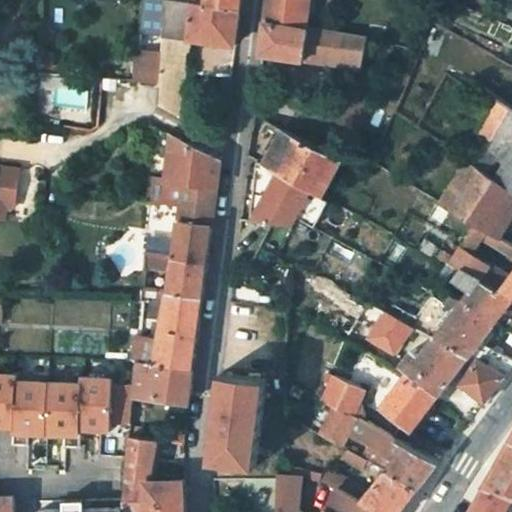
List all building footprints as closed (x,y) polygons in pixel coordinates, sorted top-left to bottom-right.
[(200,0),(167,0),(165,33),(191,37),(237,42),(241,5),(200,0)] [(269,0),(267,23),(282,26),(307,30),(307,28),(311,0),(269,0)] [(453,58),(465,36),(431,17),(424,40),(453,58)] [(263,54),(303,60),(307,30),(282,26),(267,23),(263,54)] [(307,28),(307,30),(303,60),(361,69),(367,39),(307,28)] [(163,56),(162,68),(188,71),(191,37),(165,33),(163,56)] [(511,63),(465,36),(453,58),(448,67),(471,83),(494,98),(511,109),(511,63)] [(135,54),(134,78),(161,80),(162,68),(163,56),(135,54)] [(188,71),(162,68),(161,80),(159,103),(183,116),(188,71)] [(504,125),(511,130),(511,109),(494,98),(477,131),(493,141),(504,125)] [(223,151),(225,138),(195,122),(193,135),(223,151)] [(509,168),(511,160),(511,130),(504,125),(493,141),(489,147),(500,155),(496,161),(509,168)] [(344,158),(287,128),(267,165),(280,172),(323,196),(344,158)] [(151,177),(151,186),(184,190),(185,182),(177,181),(182,139),(172,133),(166,178),(151,177)] [(185,182),(218,187),(222,161),(182,139),(177,181),(185,182)] [(511,170),(509,168),(496,161),(500,155),(489,147),(480,142),(467,162),(511,191),(511,170)] [(267,165),(258,161),(255,187),(268,195),(280,172),(267,165)] [(511,217),(511,191),(467,162),(443,202),(443,203),(478,224),(495,234),(500,237),(511,217)] [(0,165),(0,218),(5,219),(6,209),(14,210),(18,168),(0,165)] [(323,196),(280,172),(268,195),(255,187),(251,220),(293,225),(296,219),(314,229),(330,200),(323,196)] [(183,204),(181,219),(214,224),(218,187),(185,182),(184,190),(183,204)] [(150,202),(183,204),(184,190),(151,186),(150,202)] [(214,224),(181,219),(180,228),(165,225),(166,216),(149,215),(146,251),(163,254),(175,256),(209,261),(211,243),(214,224)] [(472,231),(490,243),(495,234),(478,224),(472,231)] [(490,243),(511,256),(511,243),(500,237),(495,234),(490,243)] [(462,247),(456,256),(452,264),(456,266),(462,269),(463,267),(482,278),(490,264),(462,247)] [(452,264),(456,256),(444,250),(439,257),(452,264)] [(144,269),(161,271),(163,254),(146,251),(144,269)] [(161,271),(173,273),(175,256),(163,254),(161,271)] [(206,281),(209,261),(175,256),(173,273),(170,293),(204,299),(206,281)] [(432,277),(445,285),(456,266),(452,264),(439,257),(437,261),(440,263),(432,277)] [(506,275),(490,264),(482,278),(481,279),(498,288),(501,284),(506,275)] [(461,305),(494,323),(511,300),(511,295),(498,288),(481,279),(482,278),(463,267),(462,269),(455,280),(470,293),(461,305)] [(511,277),(505,287),(501,284),(498,288),(511,295),(511,277)] [(432,288),(423,282),(419,289),(428,294),(432,288)] [(419,289),(408,283),(403,291),(423,302),(428,294),(419,289)] [(204,299),(170,293),(163,339),(140,336),(138,359),(195,369),(204,299)] [(461,305),(448,297),(443,307),(431,300),(416,322),(394,309),(388,318),(463,362),(471,351),(507,375),(511,368),(511,359),(481,341),(494,323),(461,305)] [(408,375),(440,394),(452,376),(459,368),(463,362),(388,318),(367,306),(367,307),(356,324),(372,333),(369,340),(393,354),(401,345),(415,353),(420,345),(429,349),(418,364),(413,361),(404,363),(400,371),(408,375)] [(334,404),(355,415),(380,363),(356,348),(343,372),(349,378),(345,384),(328,375),(325,380),(331,384),(323,398),(334,404)] [(459,368),(468,374),(461,382),(487,401),(495,391),(507,375),(471,351),(463,362),(459,368)] [(135,396),(191,402),(195,369),(138,359),(136,384),(135,395),(135,396)] [(0,424),(16,425),(18,375),(0,373),(0,424)] [(281,389),(281,379),(262,377),(222,373),(214,461),(260,466),(266,388),(281,389)] [(34,375),(18,375),(16,425),(15,443),(19,444),(33,444),(33,432),(49,433),(51,381),(34,380),(34,375)] [(69,382),(51,381),(49,433),(64,433),(64,446),(69,447),(82,447),(83,428),(85,376),(69,375),(69,382)] [(408,375),(404,381),(380,414),(404,427),(413,431),(440,394),(408,375)] [(116,377),(85,376),(83,428),(113,429),(113,423),(132,423),(135,395),(136,384),(116,383),(116,377)] [(429,477),(441,461),(397,437),(355,415),(334,404),(320,430),(342,443),(348,432),(394,458),(388,469),(422,486),(429,477)] [(144,438),(145,428),(133,426),(132,436),(144,438)] [(187,511),(186,479),(154,481),(158,441),(144,438),(132,436),(127,498),(125,511),(187,511)] [(185,445),(173,443),(172,455),(185,457),(185,445)] [(368,465),(371,466),(374,461),(347,447),(342,455),(365,468),(368,465)] [(511,449),(499,472),(488,492),(511,503),(511,449)] [(402,511),(407,506),(422,486),(388,469),(372,489),(329,467),(324,474),(322,481),(338,490),(379,511),(402,511)] [(278,510),(298,511),(301,479),(280,474),(278,510)] [(379,511),(338,490),(325,511),(379,511)] [(511,511),(511,503),(488,492),(480,505),(493,511),(495,511),(511,511)] [(0,511),(15,511),(16,497),(0,497),(0,511)] [(125,511),(127,498),(86,500),(86,499),(75,500),(66,500),(66,501),(41,502),(41,511),(125,511)]
